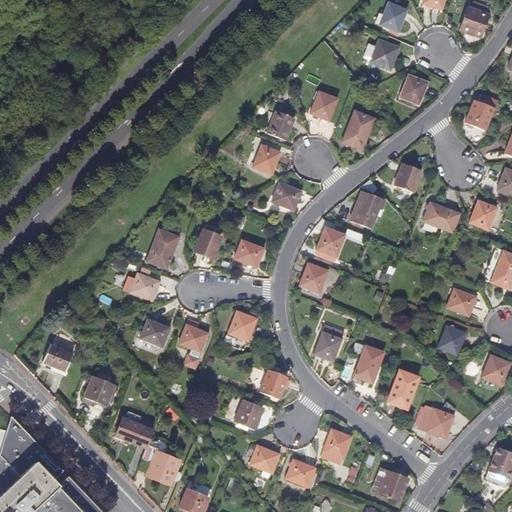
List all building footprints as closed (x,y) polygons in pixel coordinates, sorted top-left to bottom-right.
[(423,0),(422,5),(441,11),(444,0),(423,0)] [(474,3),(471,10),(485,15),(487,8),(474,3)] [(380,26),(399,33),(407,12),(388,4),(380,26)] [(485,15),(471,10),(467,9),(459,31),(480,39),(483,30),(485,30),(490,19),(488,18),(488,16),(485,15)] [(369,63),(389,71),(392,63),(395,65),(400,54),(397,53),(398,49),(378,41),(369,63)] [(400,98),(418,105),(427,84),(408,76),(400,98)] [(309,114),(328,122),(337,100),(318,92),(309,114)] [(465,123),(484,131),(493,109),(494,110),(498,102),(481,95),(477,103),(474,102),(465,123)] [(267,134),(285,141),(294,120),(275,112),(275,114),(269,111),(263,124),(269,126),(267,134)] [(342,143),(362,151),(374,119),(354,111),(342,143)] [(239,130),(249,134),(251,129),(243,125),(239,130)] [(253,168),(271,175),(279,154),(261,146),(253,168)] [(394,186),(412,194),(421,172),(403,165),(394,186)] [(496,191),(511,197),(511,172),(505,169),(496,191)] [(271,202),(293,211),(300,192),(279,184),(271,202)] [(350,222),(373,231),(378,219),(381,220),(384,211),(381,209),(384,203),(383,202),(382,201),(362,192),(350,222)] [(194,201),(190,206),(195,211),(200,206),(194,201)] [(469,223),(488,230),(496,209),(478,201),(469,223)] [(422,222),(453,234),(460,215),(430,203),(422,222)] [(316,250),(335,258),(344,236),(325,228),(316,250)] [(146,261),(166,269),(178,238),(159,230),(146,261)] [(194,252),(212,259),(220,238),(202,231),(194,252)] [(233,260),(256,268),(263,250),(241,241),(233,260)] [(491,282),(509,290),(511,283),(511,255),(503,252),(491,282)] [(298,286),(319,294),(328,272),(307,264),(298,286)] [(130,293),(152,301),(159,283),(137,275),(130,293)] [(447,308),(469,316),(476,298),(454,289),(447,308)] [(227,334),(247,342),(256,320),(236,312),(227,334)] [(184,365),(195,369),(198,360),(197,360),(199,353),(200,353),(207,334),(196,330),(199,324),(188,320),(185,326),(178,344),(191,349),(189,356),(188,356),(184,365)] [(140,339),(161,347),(168,329),(147,321),(140,339)] [(313,354),(332,362),(343,332),(325,325),(319,341),(313,354)] [(437,348),(457,356),(465,335),(446,327),(437,348)] [(98,337),(94,346),(101,349),(105,340),(98,337)] [(50,371),(65,377),(66,374),(65,373),(72,354),(50,345),(42,363),(52,367),(50,371)] [(354,377),(372,384),(383,354),(365,347),(354,377)] [(87,365),(90,357),(82,353),(78,361),(87,365)] [(482,378),(501,386),(510,364),(490,356),(482,378)] [(286,389),(290,381),(286,379),(286,378),(268,370),(259,392),(272,397),(271,400),(277,403),(283,387),(286,389)] [(387,402),(406,409),(414,387),(409,386),(411,378),(398,373),(387,402)] [(84,398),(106,407),(114,387),(92,378),(84,398)] [(248,428),(253,431),(262,409),(242,401),(234,423),(237,424),(236,427),(247,431),(248,428)] [(427,432),(445,439),(453,418),(435,411),(427,432)] [(101,511),(68,477),(63,482),(57,476),(63,471),(11,416),(0,454),(0,511),(101,511)] [(146,449),(147,446),(153,432),(122,419),(115,436),(119,438),(118,442),(125,445),(125,444),(128,445),(130,442),(146,449)] [(320,457),(340,464),(351,437),(331,430),(325,444),(320,457)] [(169,459),(170,457),(163,454),(162,456),(152,452),(153,450),(153,448),(147,446),(146,449),(142,459),(152,462),(147,475),(171,485),(179,463),(169,459)] [(260,476),(268,479),(270,473),(272,474),(279,455),(257,446),(256,448),(252,447),(249,454),(253,456),(250,465),(262,470),(260,476)] [(499,484),(505,486),(511,467),(511,454),(497,449),(485,478),(492,481),(491,483),(498,485),(499,484)] [(285,479),(307,488),(314,469),(292,460),(285,479)] [(372,492),(380,495),(388,472),(380,469),(372,492)] [(380,495),(399,502),(407,480),(388,472),(380,495)] [(231,477),(225,490),(232,493),(237,479),(231,477)] [(179,508),(188,511),(202,511),(208,499),(186,490),(179,508)]
